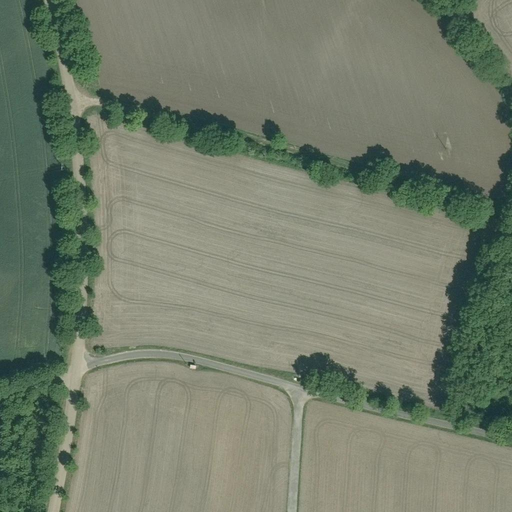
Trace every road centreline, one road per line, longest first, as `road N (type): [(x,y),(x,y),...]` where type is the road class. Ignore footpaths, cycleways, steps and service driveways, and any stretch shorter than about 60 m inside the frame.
road 1 (unclassified): [(80,368),(133,355),(191,359),(511,439)]
road 2 (unclassified): [(50,0),(80,201),(80,368)]
road 3 (unclassified): [(80,368),(54,511)]
